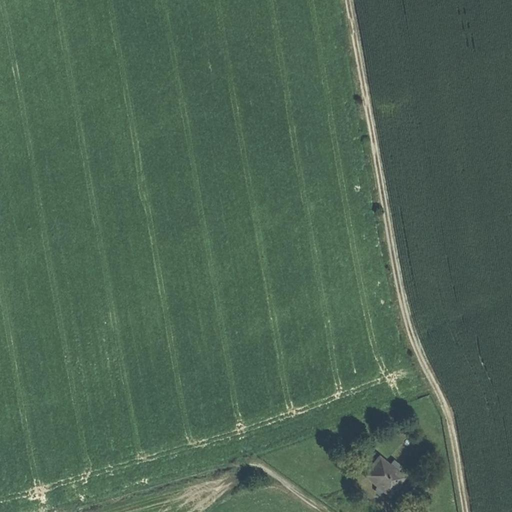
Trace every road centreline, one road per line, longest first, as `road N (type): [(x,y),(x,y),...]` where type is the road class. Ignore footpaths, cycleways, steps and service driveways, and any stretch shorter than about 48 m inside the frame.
road 1 (track): [(352,0),(411,333),(445,405),(466,511)]
road 2 (track): [(321,511),(258,466),(240,465),(77,511)]
